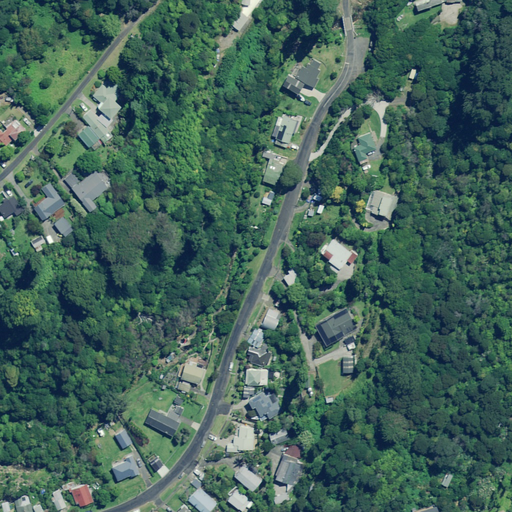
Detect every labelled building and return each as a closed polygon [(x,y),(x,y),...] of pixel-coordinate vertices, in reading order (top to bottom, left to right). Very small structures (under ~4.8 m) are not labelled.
[(431,0),(432,0),(417,4),(419,10),(442,3),(462,2),(462,0),(431,0)] [(249,18),(242,13),(232,25),(239,30),(249,18)] [(308,64),(307,66),(304,64),(297,79),(289,75),(284,85),(300,93),(304,83),(315,88),(319,79),(317,78),(321,71),(319,70),(322,63),(313,59),(310,65),(308,64)] [(103,112),(110,118),(121,106),(115,100),(120,95),(116,92),(121,86),(112,78),(107,84),(105,82),(93,95),(102,103),(98,107),(103,112)] [(0,143),(1,145),(3,143),(6,145),(14,138),(15,139),(27,129),(22,124),(20,125),(12,116),(4,124),(7,128),(3,132),(0,128),(0,143)] [(296,126),(295,126),(297,120),(284,116),(283,119),(278,117),(276,125),(280,126),(275,143),(288,147),(293,131),(295,132),(296,126)] [(100,138),(87,126),(78,136),(94,151),(101,144),(98,140),(100,138)] [(377,149),(371,132),(358,137),(361,145),(354,147),(360,164),(369,161),(366,153),(377,149)] [(268,149),(267,151),(265,150),(263,156),(270,158),(263,180),(276,184),(277,178),(279,179),(284,163),(274,159),(276,153),(273,153),(274,151),(268,149)] [(104,178),(96,168),(79,182),(72,172),(65,178),(90,211),(97,205),(92,200),(108,187),(102,180),(104,178)] [(65,204),(50,183),(42,189),(48,197),(34,207),(43,220),(65,204)] [(372,190),(366,209),(391,218),(390,220),(397,223),(402,207),(396,205),(398,199),(393,197),(391,196),(384,194),(372,190)] [(23,211),(14,196),(0,205),(0,208),(5,217),(14,211),(17,215),(23,211)] [(74,230),(64,217),(55,223),(65,236),(74,230)] [(45,242),(41,235),(31,241),(37,252),(42,249),(40,245),(45,242)] [(351,252),(333,239),(327,246),(326,246),(321,253),(333,263),(330,267),(337,273),(347,260),(352,263),(358,255),(352,251),(351,252)] [(302,278),(295,266),(288,270),(290,273),(284,277),(292,291),(300,286),(297,282),(302,278)] [(272,306),(271,309),(270,309),(267,314),(261,327),(273,332),(279,320),(276,319),(279,313),(275,311),(276,307),(272,306)] [(342,331),(345,336),(352,332),(358,329),(349,312),(335,319),(334,316),(321,323),(329,338),(342,331)] [(258,328),(258,329),(256,328),(248,342),(259,348),(266,334),(261,331),(262,330),(258,328)] [(348,344),(356,341),(353,335),(345,339),(348,344)] [(356,341),(348,344),(350,350),(358,346),(356,341)] [(275,355),(250,346),(248,352),(253,354),(251,361),(264,366),(266,362),(272,365),(275,355)] [(353,372),(353,358),(348,358),(343,358),(343,372),(353,372)] [(196,363),(188,361),(182,378),(199,384),(204,369),(195,366),(196,363)] [(268,369),(247,368),(247,384),(267,385),(268,369)] [(190,386),(178,382),(176,389),(188,393),(190,386)] [(244,387),(244,394),(243,397),(250,397),(250,394),(254,394),(254,387),(244,387)] [(266,397),(263,391),(249,399),(253,407),(256,405),(261,415),(267,412),(269,418),(284,410),(278,400),(273,403),(269,395),(266,397)] [(184,399),(177,396),(174,402),(181,405),(184,399)] [(184,409),(178,405),(175,411),(172,410),(168,416),(159,412),(152,425),(173,436),(180,423),(177,421),(180,414),(181,415),(184,409)] [(255,428),(239,427),(238,437),(235,436),(234,444),(228,443),(227,451),(239,452),(239,450),(251,451),(252,444),(253,444),(255,428)] [(290,439),(286,427),(269,433),(273,445),(290,439)] [(131,443),(122,430),(115,435),(124,448),(131,443)] [(297,459),(285,454),(275,478),(298,487),(306,466),(296,462),(297,459)] [(140,473),(132,455),(126,458),(127,461),(112,466),(118,480),(131,475),(132,476),(140,473)] [(163,465),(157,457),(150,462),(156,471),(163,465)] [(249,465),(246,462),(234,475),(253,491),(262,481),(247,468),(249,465)] [(209,477),(204,473),(199,478),(204,482),(209,477)] [(190,482),(198,489),(188,499),(201,511),(209,511),(217,504),(200,487),(203,484),(195,477),(190,482)] [(450,480),(444,478),(442,485),(447,487),(450,480)] [(66,482),(71,493),(76,508),(80,506),(94,501),(87,483),(78,486),(75,479),(66,482)] [(253,503),(237,489),(228,499),(242,511),(247,506),(249,508),(253,503)] [(66,506),(59,490),(50,494),(58,510),(66,506)] [(289,500),(287,493),(277,496),(279,504),(289,500)] [(32,511),(29,495),(15,498),(18,511),(32,511)] [(6,511),(11,511),(9,503),(2,504),(4,511),(6,511)]
